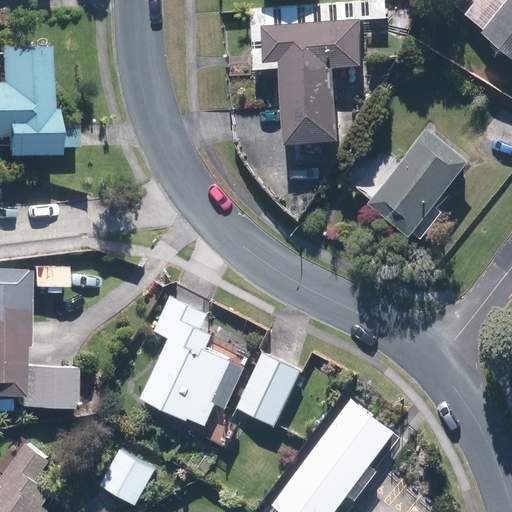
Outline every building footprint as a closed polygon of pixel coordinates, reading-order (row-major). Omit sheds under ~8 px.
[(404,0),(315,0),(255,2),(257,76),(288,75),(290,135),(342,133),(340,65),(406,63),(404,0)] [(511,1),(510,0),(484,0),(473,16),(511,41),(511,1)] [(0,81),(0,126),(4,127),(5,144),(50,143),(47,27),(0,28),(0,39),(1,81),(0,81)] [(477,146),(430,115),(376,197),(422,228),(477,146)] [(212,309),(177,293),(161,326),(175,332),(149,391),(210,419),(240,353),(217,343),(222,331),(206,323),(212,309)] [(26,299),(0,298),(0,384),(23,385),(23,398),(77,398),(77,368),(26,368),(26,299)] [(304,370),(264,353),(243,404),(284,420),(304,370)] [(349,402),(271,504),(281,511),(335,511),(394,436),(349,402)] [(215,422),(206,440),(228,451),(237,433),(215,422)] [(54,511),(84,475),(38,438),(0,485),(0,511),(54,511)] [(160,466),(124,449),(109,479),(146,497),(160,466)]
